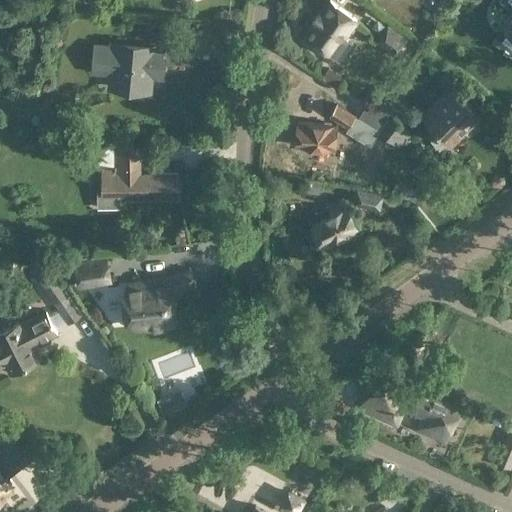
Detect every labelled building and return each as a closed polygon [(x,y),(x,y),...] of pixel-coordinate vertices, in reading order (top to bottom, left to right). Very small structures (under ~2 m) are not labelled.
[(354,20),(328,0),(302,35),(329,54),(354,20)] [(511,0),(499,0),(511,10),(500,25),(511,35),(511,0)] [(374,42),(394,57),(408,39),(388,24),(374,42)] [(160,50),(156,50),(157,44),(111,40),(110,46),(92,44),(90,70),(108,72),(107,89),(152,93),(154,76),(161,77),(162,60),(189,63),(190,51),(160,48),(160,50)] [(419,115),(451,146),(481,114),(451,83),(419,115)] [(390,114),(378,129),(379,131),(402,149),(415,135),(390,114)] [(355,131),(291,126),(288,157),(352,163),(355,131)] [(112,148),(112,168),(101,168),(101,194),(118,194),(118,198),(178,197),(177,175),(137,175),(137,147),(112,148)] [(370,184),(372,170),(335,165),(333,180),(370,184)] [(324,181),(305,178),(304,190),(317,192),(323,188),(324,181)] [(424,196),(398,180),(391,190),(404,198),(405,197),(408,198),(408,197),(419,204),(424,196)] [(310,223),(312,227),(305,231),(313,245),(320,241),(322,244),(357,226),(347,206),(352,204),(377,210),(381,194),(355,187),(354,193),(343,198),(342,197),(324,206),(328,214),(310,223)] [(109,280),(105,256),(74,261),(78,285),(109,280)] [(137,280),(140,310),(131,311),(133,326),(142,326),(142,327),(152,326),(155,329),(158,329),(161,327),(163,322),(173,319),(170,291),(194,282),(189,269),(168,277),(137,280)] [(54,303),(68,324),(83,314),(68,293),(54,303)] [(0,332),(0,365),(10,360),(15,371),(38,359),(32,347),(58,333),(47,311),(20,325),(19,323),(0,332)] [(409,392),(381,379),(355,408),(395,425),(402,410),(420,418),(415,429),(443,441),(458,409),(411,389),(409,392)] [(167,410),(170,418),(187,408),(185,403),(187,402),(182,388),(157,398),(163,412),(167,410)] [(511,424),(496,461),(511,467),(511,424)] [(0,441),(9,454),(24,444),(7,437),(0,440),(0,441)] [(0,500),(20,488),(17,486),(23,483),(6,455),(0,459),(0,500)] [(298,511),(307,497),(288,486),(277,505),(289,511),(298,511)] [(270,511),(254,503),(249,511),(270,511)]
